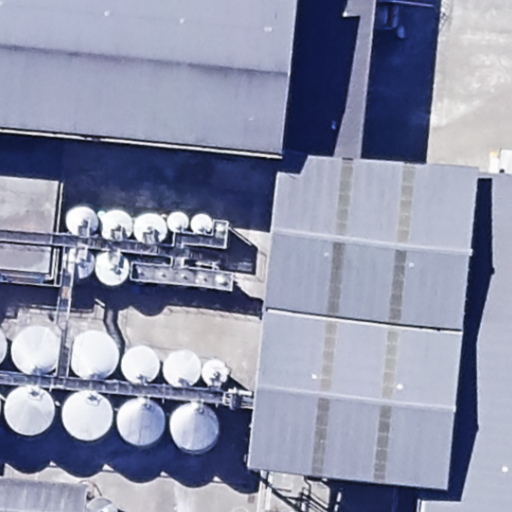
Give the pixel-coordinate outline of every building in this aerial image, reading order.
[(511,511),(511,202),(361,188),(379,0),(0,0),(0,163),(274,191),(243,498),(386,511),(511,511)] [(0,184),(0,293),(50,299),(61,191),(0,184)] [(67,218),(61,292),(233,305),(239,231),(67,218)] [(126,362),(128,345),(0,333),(0,441),(224,462),(232,371),(126,362)] [(85,511),(87,499),(0,487),(0,511),(85,511)]
